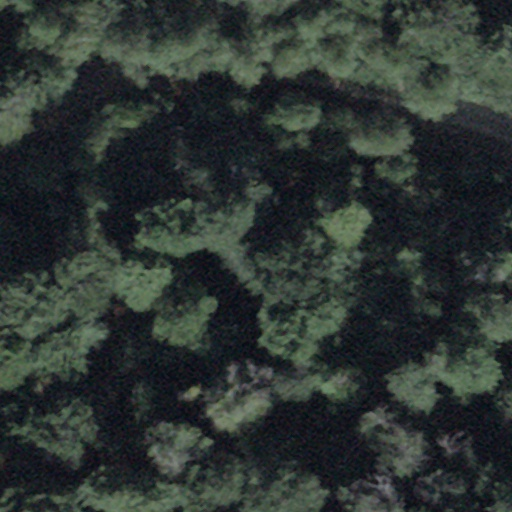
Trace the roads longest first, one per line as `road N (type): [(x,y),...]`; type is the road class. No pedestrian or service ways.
road 1 (track): [(0,468),(72,357),(250,197),(310,163),(379,150),(511,152)]
road 2 (track): [(0,138),(107,80),(168,63),(222,61),(296,67),(511,134)]
